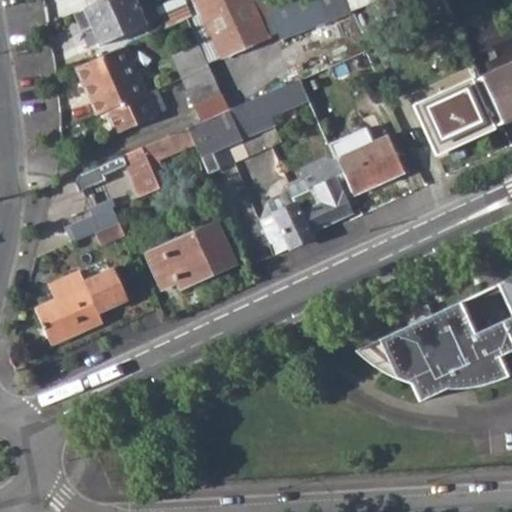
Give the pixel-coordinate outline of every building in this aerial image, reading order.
[(91,26),(99,44),(144,24),(133,0),(101,0),(83,8),(91,26)] [(163,27),(185,17),(190,14),(183,0),(167,0),(154,6),(163,27)] [(197,44),(206,64),(266,38),(248,0),(183,0),(190,14),(185,17),(197,44)] [(248,0),(266,38),(278,32),(263,0),(248,0)] [(298,10),(321,0),(263,0),(278,32),(282,41),(306,30),(298,10)] [(369,0),(379,22),(430,0),(369,0)] [(83,8),(75,11),(84,30),(91,26),(83,8)] [(456,26),(502,125),(511,120),(511,29),(502,34),(490,10),(456,26)] [(111,50),(133,100),(146,94),(125,44),(111,50)] [(171,55),(182,78),(207,67),(206,64),(197,44),(171,55)] [(74,66),(96,117),(106,112),(133,100),(111,50),(74,66)] [(182,78),(200,121),(225,109),(207,67),(182,78)] [(270,116),(309,100),(299,77),(260,95),(270,116)] [(449,103),(479,90),(473,77),(443,91),(449,103)] [(413,103),(434,149),(456,139),(458,145),(497,128),(479,90),(449,103),(443,91),(413,103)] [(133,100),(106,112),(115,134),(155,116),(146,94),(133,100)] [(225,109),(200,121),(185,128),(197,153),(200,160),(274,127),(270,116),(260,95),(225,109)] [(141,148),(148,164),(177,150),(182,160),(197,153),(185,128),(141,148)] [(336,159),(369,144),(362,129),(328,143),(336,159)] [(340,168),(353,196),(403,174),(387,137),(369,144),(336,159),(340,168)] [(122,156),(141,197),(159,189),(148,164),(141,148),(122,156)] [(308,159),(314,172),(330,165),(324,152),(308,159)] [(333,171),(330,165),(314,172),(310,174),(316,187),(312,190),(305,176),(288,184),(291,191),(268,202),(271,207),(260,212),(280,254),(314,239),(311,232),(353,214),(349,206),(356,203),(353,196),(340,168),(333,171)] [(67,232),(73,246),(95,236),(120,225),(113,210),(67,232)] [(95,236),(100,247),(125,236),(120,225),(95,236)] [(149,257),(163,290),(179,283),(182,289),(234,266),(216,227),(149,257)] [(35,308),(52,345),(102,323),(97,313),(127,299),(113,269),(84,283),(79,271),(50,284),(56,299),(35,308)] [(511,276),(497,283),(511,315),(485,326),(475,331),(459,300),(432,313),(410,323),(355,349),(411,382),(419,400),(446,388),(508,375),(498,354),(511,347),(511,276)] [(410,323),(432,313),(427,303),(415,312),(410,323)]
